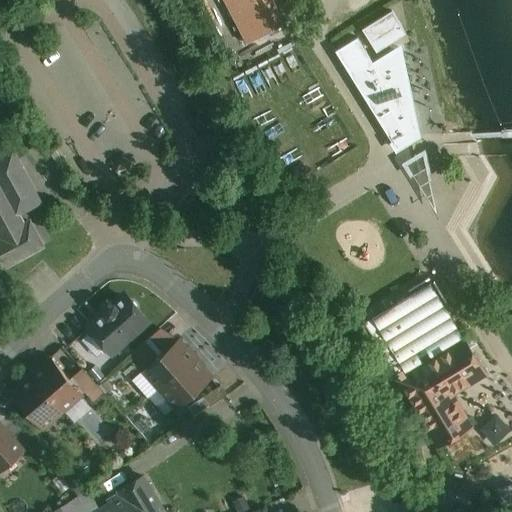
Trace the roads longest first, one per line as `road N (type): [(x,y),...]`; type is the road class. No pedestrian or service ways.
road 1 (residential): [(334,511),(287,409),(222,327),(133,265)]
road 2 (residential): [(0,358),(106,270),(133,265)]
